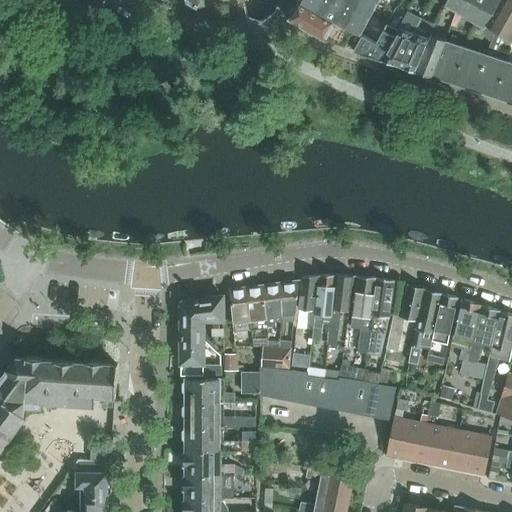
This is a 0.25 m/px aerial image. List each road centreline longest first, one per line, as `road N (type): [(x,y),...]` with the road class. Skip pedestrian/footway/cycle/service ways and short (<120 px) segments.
road 1 (residential): [(146,275),(354,251),(511,292)]
road 2 (residential): [(511,110),(281,27)]
road 3 (residential): [(136,511),(146,275)]
road 4 (residential): [(377,511),(394,476),(511,500)]
road 5 (residential): [(28,256),(146,275)]
